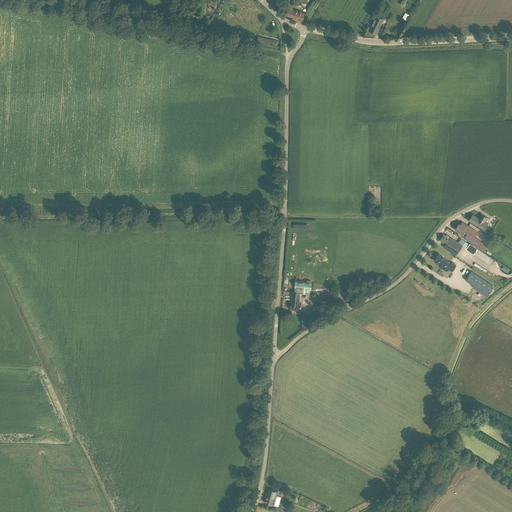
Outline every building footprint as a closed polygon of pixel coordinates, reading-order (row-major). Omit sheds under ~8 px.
[(292,9),(293,5),(292,5),(286,3),(283,14),(302,21),(305,13),(292,9)] [(383,18),(379,16),(380,13),(378,12),(369,30),(376,33),(383,18)] [(258,36),(257,40),(271,43),(277,45),(278,41),(258,36)] [(481,214),(479,218),(473,214),(469,220),(484,229),(488,224),(484,222),(487,217),(481,214)] [(470,228),(462,223),(460,225),(459,224),(456,229),(460,232),(462,234),(464,230),(467,232),(470,228)] [(484,252),(488,246),(471,234),(470,235),(467,233),(466,235),(464,238),(479,249),(479,248),(484,252)] [(462,246),(466,248),(469,245),(469,244),(461,239),(458,242),(447,235),(446,236),(443,234),(440,239),(445,243),(443,246),(456,255),(462,246)] [(508,240),(499,235),(497,239),(506,244),(508,240)] [(477,249),(474,254),(489,264),(493,259),(477,249)] [(438,254),(434,260),(440,264),(439,266),(446,271),(448,268),(452,271),(456,265),(452,263),(451,263),(444,259),(444,258),(438,254)] [(475,262),(474,264),(486,271),(487,269),(475,262)] [(493,285),(471,271),(465,280),(474,286),(473,288),(485,296),(493,285)] [(295,292),(293,292),(292,302),(291,302),(290,309),(301,310),(301,303),(299,303),(300,292),(311,293),(312,282),(295,281),(294,287),(295,287),(295,292)] [(313,314),(318,318),(326,309),(321,305),(313,314)] [(278,491),(269,489),(265,502),(274,505),(276,498),(278,491)]
